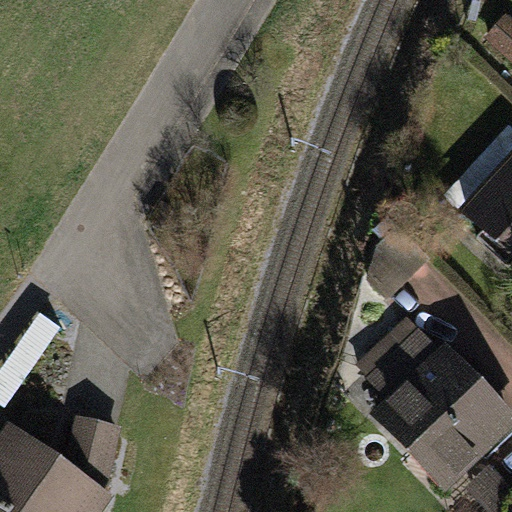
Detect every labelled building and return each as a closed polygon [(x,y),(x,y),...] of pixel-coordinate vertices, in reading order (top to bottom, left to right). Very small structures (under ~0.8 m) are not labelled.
[(511,19),(508,16),(486,40),(511,63),(511,19)] [(511,154),(457,214),(511,264),(511,154)] [(431,260),(398,226),(378,246),(366,279),(388,300),(431,260)] [(511,430),(511,410),(449,343),(442,349),(408,313),(354,364),(389,401),(375,415),(446,491),(511,430)] [(40,314),(0,370),(0,405),(5,409),(61,328),(40,314)] [(77,415),(65,463),(107,493),(122,428),(77,415)] [(65,463),(9,424),(0,437),(0,511),(103,511),(114,498),(107,493),(65,463)] [(511,484),(495,464),(466,489),(484,511),(502,511),(511,500),(511,484)] [(511,511),(511,500),(502,511),(511,511)]
